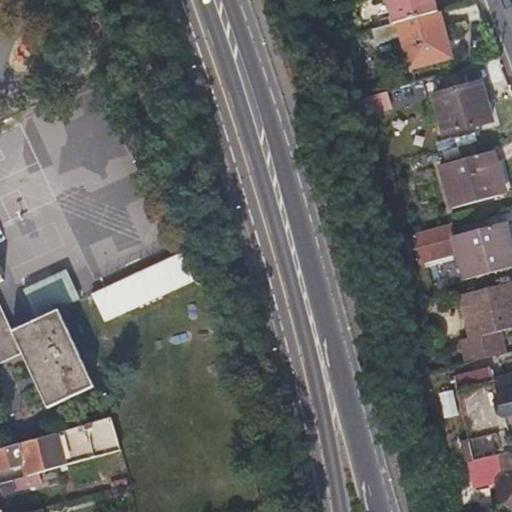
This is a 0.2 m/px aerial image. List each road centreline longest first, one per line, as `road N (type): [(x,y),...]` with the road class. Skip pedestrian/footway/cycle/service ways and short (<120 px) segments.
road 1 (secondary): [(314,312),(217,0)]
road 2 (secondary): [(378,511),(350,391),(314,312)]
road 3 (secondary): [(314,312),(328,511)]
